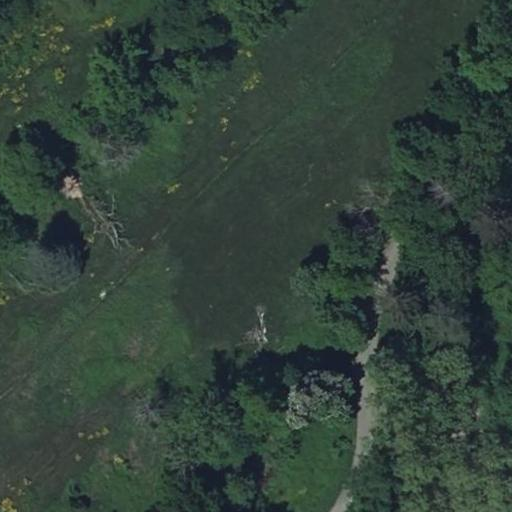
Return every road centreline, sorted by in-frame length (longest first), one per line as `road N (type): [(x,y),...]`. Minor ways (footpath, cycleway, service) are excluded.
road 1 (residential): [(511,92),(390,258),(367,314),(367,430)]
road 2 (residential): [(367,430),(511,305)]
